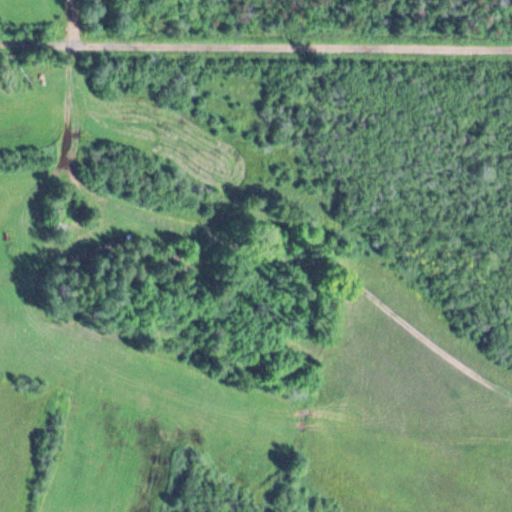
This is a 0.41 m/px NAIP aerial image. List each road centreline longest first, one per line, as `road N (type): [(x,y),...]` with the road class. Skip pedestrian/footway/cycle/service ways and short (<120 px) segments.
road 1 (track): [(511,390),(442,351),(355,281),(94,186),(67,164),(69,0)]
road 2 (residential): [(511,49),(0,46)]
